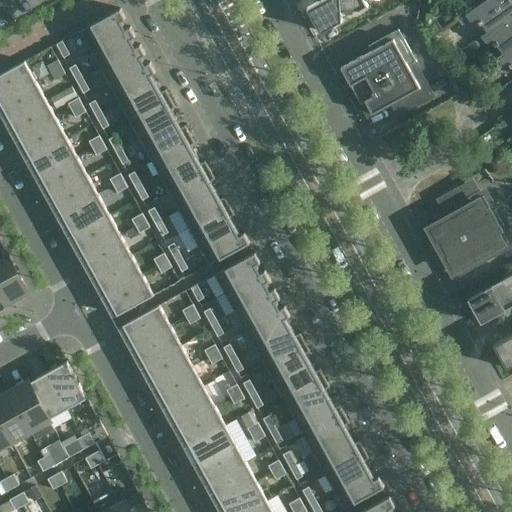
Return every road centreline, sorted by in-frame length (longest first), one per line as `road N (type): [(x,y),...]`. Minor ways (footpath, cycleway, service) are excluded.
road 1 (secondary): [(508,511),(224,0)]
road 2 (secondary): [(193,0),(477,511)]
road 3 (residential): [(151,0),(433,511)]
road 4 (residential): [(511,439),(267,0)]
road 5 (residential): [(74,315),(187,511)]
